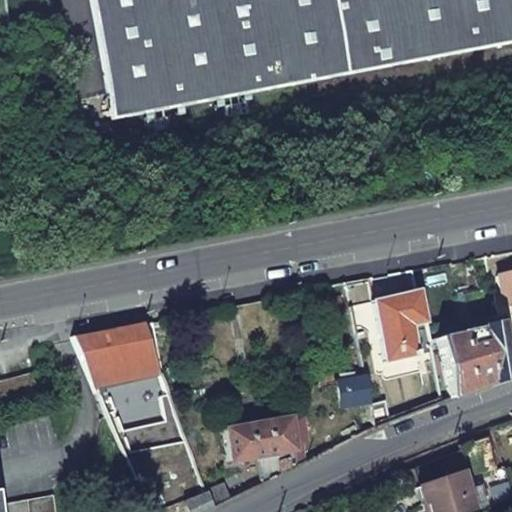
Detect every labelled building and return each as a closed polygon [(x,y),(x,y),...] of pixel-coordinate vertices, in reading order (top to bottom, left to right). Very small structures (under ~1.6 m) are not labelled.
[(511,0),(92,0),(117,120),(511,41),(511,0)] [(511,303),(511,274),(498,277),(504,305),(511,303)] [(369,304),(384,364),(401,360),(415,356),(408,326),(423,323),(415,292),(369,304)] [(238,306),(243,336),(273,331),(268,300),(238,306)] [(151,323),(72,338),(97,396),(160,377),(151,323)] [(497,325),(435,339),(436,341),(450,399),(499,381),(510,377),(497,325)] [(0,411),(44,400),(37,371),(0,381),(0,411)] [(362,381),(335,387),(342,413),(368,407),(362,381)] [(232,474),(299,459),(292,426),(225,441),(232,474)] [(420,486),(428,511),(469,511),(472,511),(464,487),(459,472),(420,486)] [(486,506),(479,482),(464,487),(472,511),(486,506)] [(0,503),(0,511),(56,511),(54,494),(0,503)] [(207,494),(186,503),(190,511),(208,511),(213,509),(207,494)]
